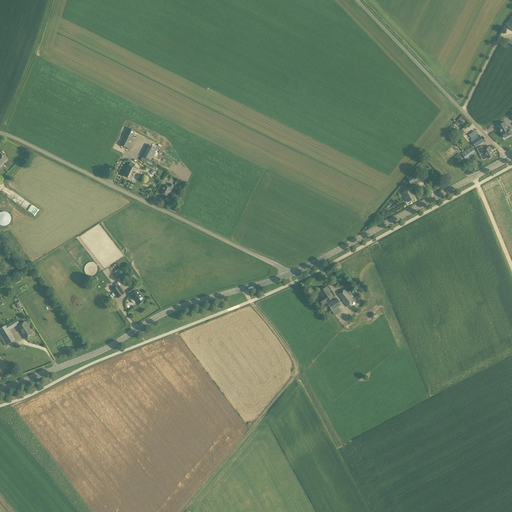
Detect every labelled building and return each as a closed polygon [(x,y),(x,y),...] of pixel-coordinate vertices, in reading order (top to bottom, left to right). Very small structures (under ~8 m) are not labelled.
[(500,130),(501,132),(504,138),(511,134),(509,131),(508,129),(505,122),(502,123),(498,126),(500,130)] [(126,128),(119,144),(131,150),(136,139),(132,137),(135,131),(127,127),(126,128)] [(482,139),(479,134),(470,140),(476,147),(484,142),(482,139)] [(151,160),(157,149),(150,145),(148,144),(142,156),(148,159),(151,160)] [(471,146),(461,154),(465,159),(467,158),(475,151),(471,146)] [(484,160),(487,158),(488,159),(495,155),(490,146),(483,150),(484,152),(480,153),(480,155),(481,158),(482,160),(484,160)] [(156,168),(157,165),(147,161),(148,160),(142,157),(140,161),(156,168)] [(136,169),(132,168),(134,164),(130,162),(129,166),(128,166),(124,175),(132,179),(136,169)] [(418,172),(407,178),(410,184),(421,178),(418,172)] [(171,192),(172,188),(174,185),(170,183),(168,186),(164,185),(160,193),(168,197),(170,191),(171,192)] [(415,198),(410,188),(402,192),(407,202),(415,198)] [(10,219),(10,218),(10,217),(10,216),(10,215),(9,214),(7,213),(6,212),(5,212),(3,212),(2,212),(1,212),(0,213),(0,212),(0,223),(1,224),(2,225),(3,225),(4,225),(6,225),(7,224),(8,224),(9,223),(10,221),(10,220),(10,219)] [(110,287),(118,298),(125,293),(123,290),(124,289),(123,288),(122,289),(120,287),(124,284),(123,283),(119,285),(115,288),(113,285),(110,287)] [(129,292),(131,295),(133,298),(131,300),(134,304),(136,302),(138,305),(145,300),(138,290),(137,290),(135,287),(129,292)] [(319,292),(322,297),(318,299),(322,304),(326,302),(333,298),(326,287),(319,292)] [(342,301),(347,307),(355,301),(350,295),(350,296),(344,289),(337,294),(342,301)] [(332,311),(341,305),(337,298),(327,304),(332,311)] [(16,318),(7,324),(0,328),(0,337),(5,347),(16,340),(9,330),(20,324),(16,318)] [(21,325),(18,327),(25,339),(33,334),(26,322),(21,325)]
